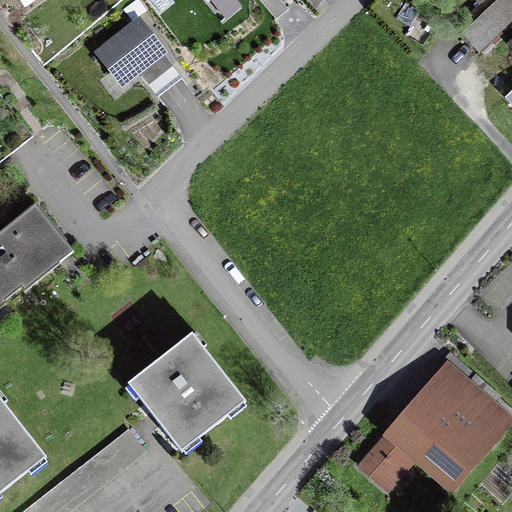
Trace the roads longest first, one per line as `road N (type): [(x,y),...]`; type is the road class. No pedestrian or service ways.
road 1 (residential): [(340,419),(155,197),(357,0)]
road 2 (tertiary): [(340,419),(511,223)]
road 3 (tertiary): [(261,511),(340,419)]
